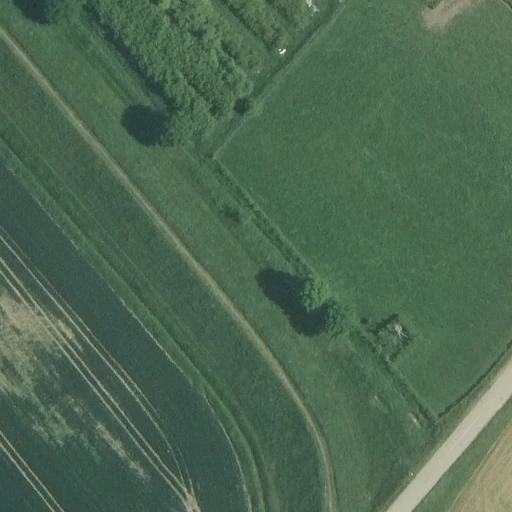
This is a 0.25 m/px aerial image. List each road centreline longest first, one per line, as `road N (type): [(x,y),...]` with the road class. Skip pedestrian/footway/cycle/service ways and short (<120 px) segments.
road 1 (track): [(38,0),(428,476)]
road 2 (track): [(0,31),(275,362),(323,448),(339,511)]
road 3 (tertiary): [(511,378),(398,511)]
